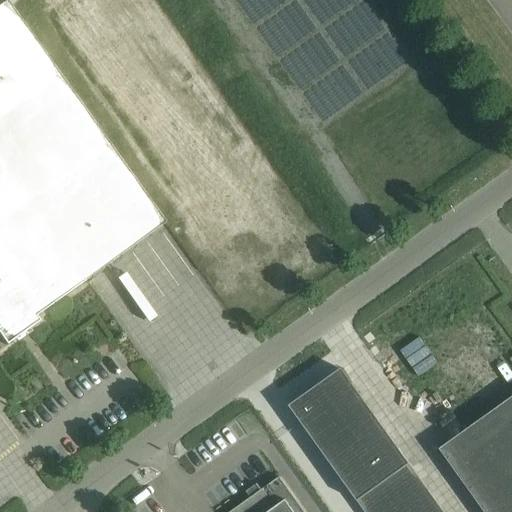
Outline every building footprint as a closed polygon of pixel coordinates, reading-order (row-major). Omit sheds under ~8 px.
[(0,337),(6,345),(39,322),(35,316),(86,280),(164,223),(165,223),(83,109),(6,1),(0,5),(0,337)] [(342,369),(325,381),(346,410),(362,398),(342,369)] [(336,417),(346,410),(325,381),(306,395),(326,424),(336,417)] [(306,395),(290,407),(310,435),(326,424),(306,395)] [(362,398),(346,410),(336,417),(348,433),(374,415),(362,398)] [(511,511),(511,398),(439,450),(483,511),(511,511)] [(360,450),(386,431),(374,415),(348,433),(360,450)] [(326,424),(310,435),(322,452),(348,433),(336,417),(326,424)] [(371,466),(397,447),(386,431),(360,450),(371,466)] [(348,433),(322,452),(334,468),(360,450),(348,433)] [(371,466),(383,482),(386,480),(409,464),(397,447),(371,466)] [(360,450),(334,468),(345,485),(371,466),(360,450)] [(386,480),(396,493),(419,477),(409,464),(386,480)] [(345,485),(357,501),(383,482),(371,466),(345,485)] [(304,511),(279,477),(262,490),(257,484),(256,485),(259,489),(250,495),(252,497),(231,511),(304,511)] [(428,490),(419,477),(396,493),(405,506),(428,490)] [(369,511),(396,493),(386,480),(383,482),(357,501),(364,511),(369,511)] [(409,511),(424,511),(437,503),(428,490),(405,506),(409,511)] [(396,493),(369,511),(396,511),(405,506),(396,493)] [(443,511),(437,503),(424,511),(443,511)]
